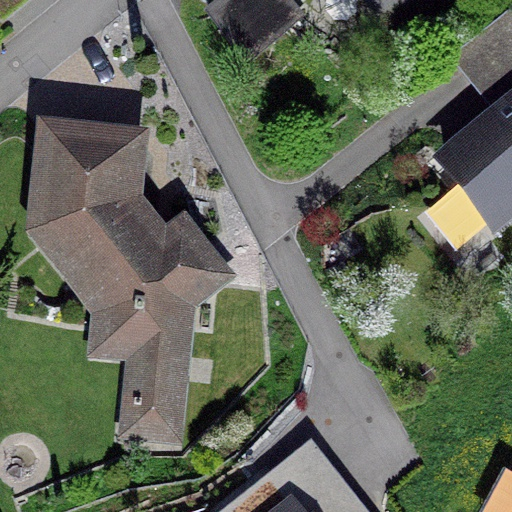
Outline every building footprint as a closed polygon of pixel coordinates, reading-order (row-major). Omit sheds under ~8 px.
[(297,19),(281,0),(225,0),(205,17),(243,63),(297,19)] [(376,0),(398,26),(429,0),(376,0)] [(511,207),(511,110),(442,167),(489,225),(511,207)] [(126,209),(132,148),(43,139),(34,237),(98,317),(95,352),(134,357),(126,434),(168,439),(181,309),(216,280),(179,235),(160,250),(126,209)] [(364,511),(308,442),(221,511),(364,511)]
